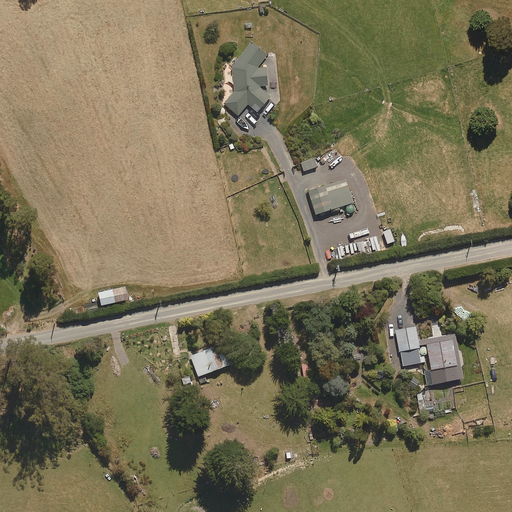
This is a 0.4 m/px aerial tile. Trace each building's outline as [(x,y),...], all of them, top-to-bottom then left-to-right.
[(264,66),(257,67),(266,54),(251,43),(231,67),(233,90),(223,102),(237,115),(247,103),(255,111),(269,96),(258,86),(266,85),(264,66)] [(302,171),(316,166),(313,158),(300,163),(302,171)] [(314,214),(352,202),(345,179),(316,188),(317,193),(309,195),(314,214)] [(99,305),(126,299),(124,286),(97,292),(99,305)] [(402,365),(421,362),(418,344),(415,325),(394,329),(398,352),(400,352),(402,365)] [(425,342),(425,345),(420,346),(420,347),(419,348),(419,349),(419,350),(419,351),(419,352),(420,352),(420,353),(421,354),(422,355),(427,354),(428,361),(431,383),(458,379),(451,338),(425,342)] [(227,351),(217,355),(213,345),(189,354),(197,375),(231,363),(227,351)] [(418,381),(410,375),(406,381),(414,387),(418,381)]
